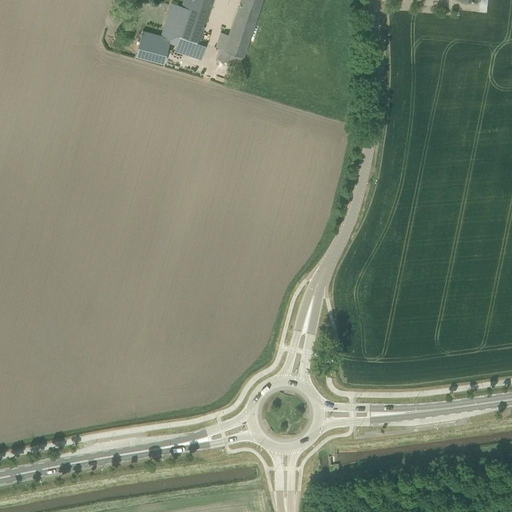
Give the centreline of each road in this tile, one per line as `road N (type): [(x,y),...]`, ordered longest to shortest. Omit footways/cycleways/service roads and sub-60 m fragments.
road 1 (tertiary): [(323,269),(349,221),(371,132),(373,0)]
road 2 (primary): [(0,477),(169,447)]
road 3 (tertiary): [(323,269),(284,382)]
